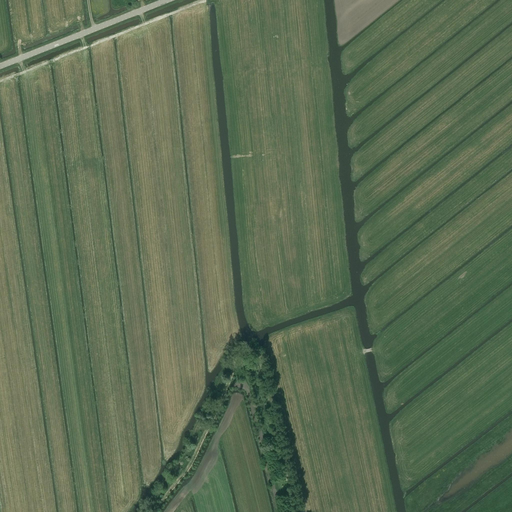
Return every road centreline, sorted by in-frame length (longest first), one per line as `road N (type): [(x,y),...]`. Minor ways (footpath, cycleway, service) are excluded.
road 1 (track): [(0,81),(204,1)]
road 2 (unclassified): [(0,66),(166,0)]
